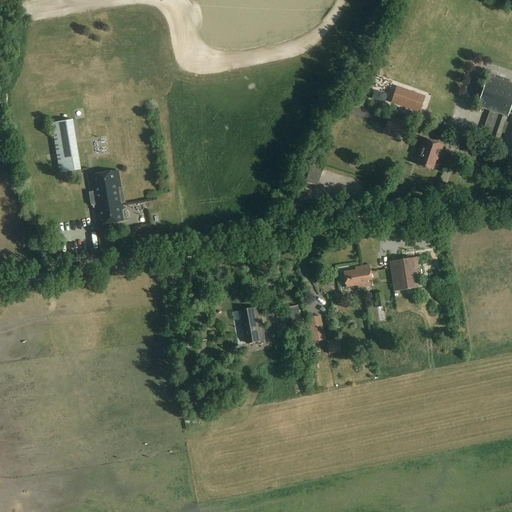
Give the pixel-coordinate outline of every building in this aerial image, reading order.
[(511,84),(487,76),(477,106),(490,111),(490,112),(485,128),(493,131),(490,139),(499,142),(502,131),(506,132),(499,152),(503,153),(501,157),(502,157),(511,160),(511,116),(511,118),(508,117),(511,105),(511,84)] [(391,102),(420,113),(426,96),(397,86),(391,102)] [(376,98),(374,106),(390,108),(391,101),(376,98)] [(389,118),(385,128),(400,133),(404,124),(389,118)] [(72,120),(52,124),(60,173),(80,170),(72,120)] [(417,164),(432,169),(435,159),(437,160),(442,146),(424,139),(420,149),(422,150),(417,164)] [(322,176),(323,169),(310,165),(308,171),(322,176)] [(118,171),(87,176),(90,193),(89,193),(91,206),(92,206),(96,226),(123,221),(121,210),(123,210),(122,204),(125,203),(122,188),(121,188),(118,171)] [(389,262),(393,291),(422,287),(417,257),(389,262)] [(362,281),(363,287),(373,286),(369,265),(361,266),(364,281),(362,281)] [(358,285),(358,288),(363,287),(362,281),(364,281),(361,266),(355,268),(355,270),(343,272),(346,287),(358,285)] [(379,307),(379,310),(384,310),(383,306),(385,306),(383,293),(375,294),(377,307),(379,307)] [(241,311),(247,344),(264,341),(258,308),(241,311)] [(320,316),(308,318),(312,342),(325,340),(320,316)]
